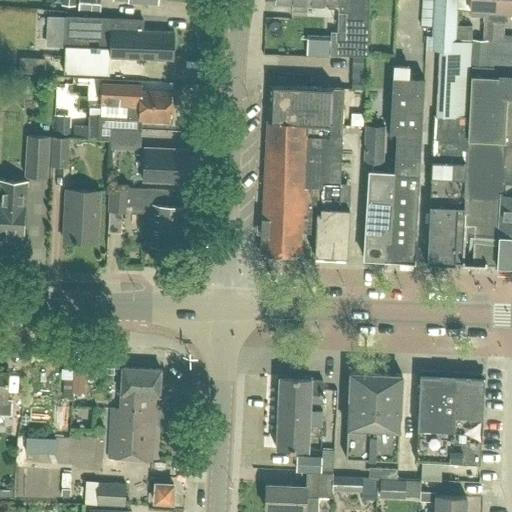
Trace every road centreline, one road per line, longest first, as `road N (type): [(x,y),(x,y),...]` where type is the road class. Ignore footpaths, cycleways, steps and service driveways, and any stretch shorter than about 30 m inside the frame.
road 1 (tertiary): [(223,310),(239,0)]
road 2 (tertiary): [(223,310),(511,315)]
road 3 (tertiary): [(0,302),(223,310)]
road 4 (tertiary): [(217,511),(223,310)]
